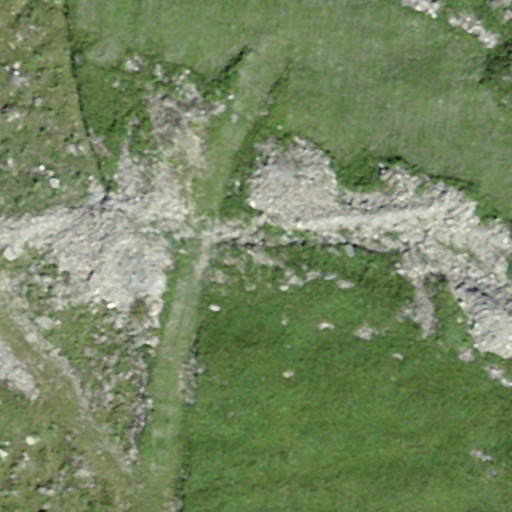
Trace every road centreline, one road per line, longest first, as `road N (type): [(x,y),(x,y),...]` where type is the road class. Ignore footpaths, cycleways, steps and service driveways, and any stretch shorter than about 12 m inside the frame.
road 1 (track): [(165,511),(175,339),(218,192),(273,58)]
road 2 (track): [(0,312),(141,511)]
